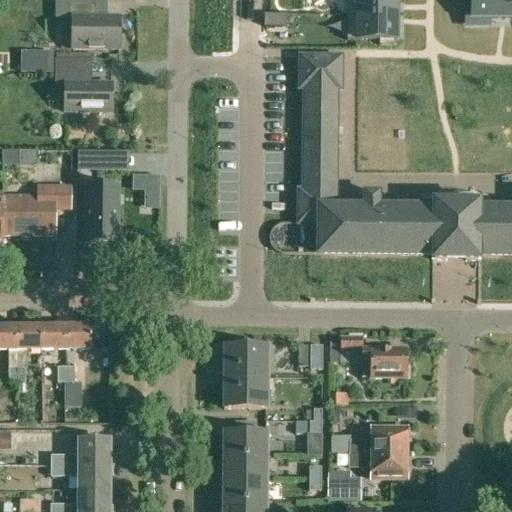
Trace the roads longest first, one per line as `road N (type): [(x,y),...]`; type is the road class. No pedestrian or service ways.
road 1 (residential): [(171,294),(178,0)]
road 2 (residential): [(455,322),(171,318)]
road 3 (residential): [(166,511),(171,318)]
road 4 (residential): [(456,511),(455,322)]
road 5 (residential): [(171,294),(0,293)]
